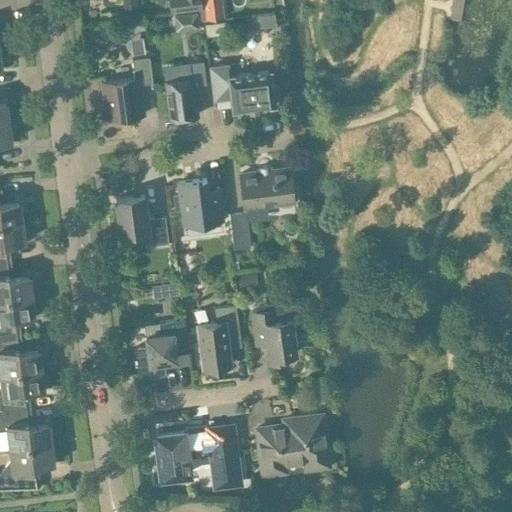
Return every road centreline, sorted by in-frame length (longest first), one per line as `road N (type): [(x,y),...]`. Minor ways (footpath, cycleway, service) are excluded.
road 1 (residential): [(99,409),(68,164)]
road 2 (residential): [(68,164),(287,133)]
road 3 (residential): [(99,409),(271,387)]
road 4 (residential): [(68,164),(46,0)]
